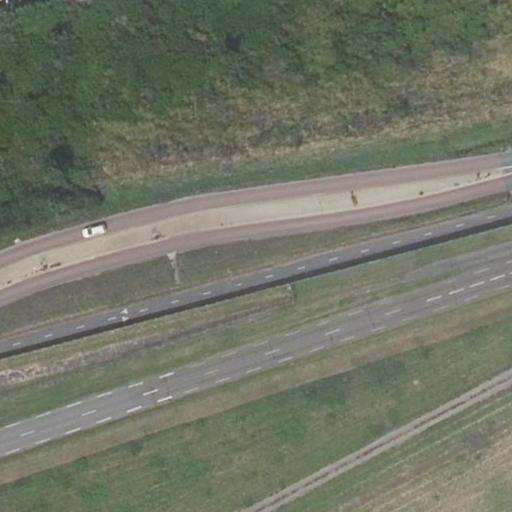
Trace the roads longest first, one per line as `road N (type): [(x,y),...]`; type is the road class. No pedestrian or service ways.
road 1 (secondary): [(0,297),(152,249),(389,209),(511,177)]
road 2 (secondary): [(511,162),(190,203),(0,260)]
road 3 (track): [(263,511),(511,384)]
